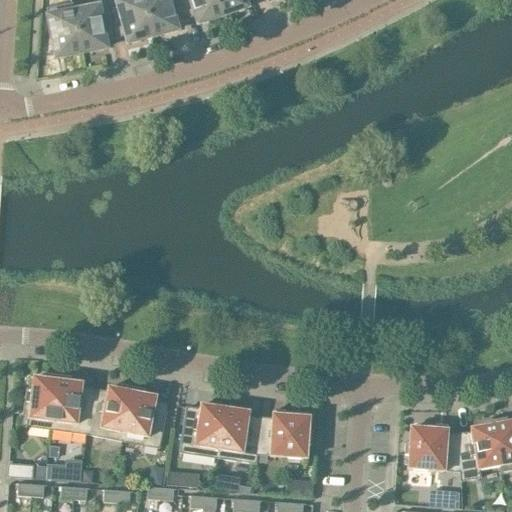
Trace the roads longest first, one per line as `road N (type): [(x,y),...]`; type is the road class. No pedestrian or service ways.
road 1 (residential): [(0,113),(167,78),(277,42),(367,0)]
road 2 (residential): [(0,335),(360,385)]
road 3 (residential): [(360,385),(511,370)]
road 4 (residential): [(352,511),(360,385)]
